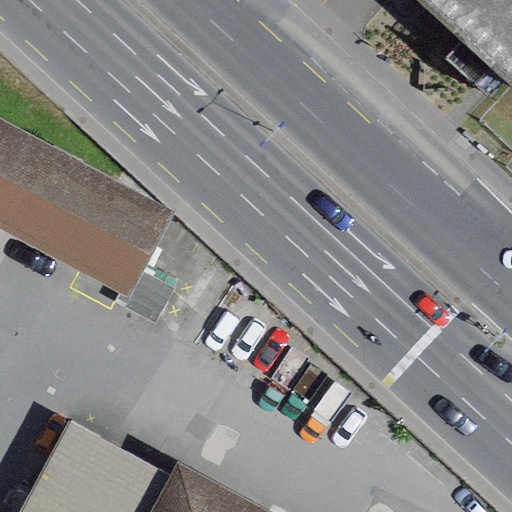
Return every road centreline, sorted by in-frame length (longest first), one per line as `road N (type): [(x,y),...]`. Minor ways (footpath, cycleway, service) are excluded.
road 1 (secondary): [(41,0),(511,435)]
road 2 (secondary): [(511,296),(189,0)]
